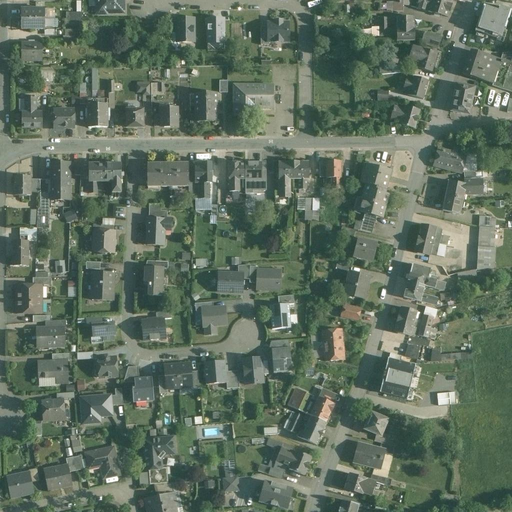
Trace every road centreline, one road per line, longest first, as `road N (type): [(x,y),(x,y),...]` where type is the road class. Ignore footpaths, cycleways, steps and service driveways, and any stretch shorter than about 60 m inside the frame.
road 1 (residential): [(315,511),(391,294),(429,143)]
road 2 (residential): [(134,147),(129,340),(155,355),(233,349),(248,335)]
road 3 (residential): [(153,4),(298,10),(307,145)]
road 4 (residential): [(134,147),(307,145)]
road 5 (residential): [(3,0),(3,149)]
road 6 (residential): [(433,130),(473,0)]
road 7 (residential): [(3,149),(134,147)]
road 8 (residential): [(307,145),(429,143)]
